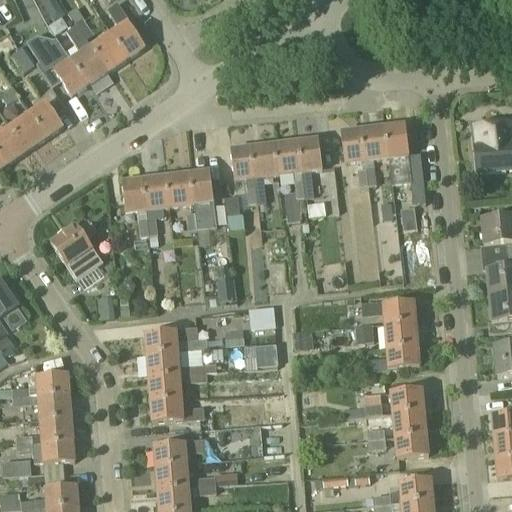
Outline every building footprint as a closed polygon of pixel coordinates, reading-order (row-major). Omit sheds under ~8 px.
[(67,16),(55,0),(46,0),(41,4),(55,24),(67,16)] [(120,33),(111,39),(128,64),(144,53),(128,28),(130,27),(118,8),(108,14),(120,33)] [(78,10),(70,15),(77,26),(85,21),(78,10)] [(76,29),(86,44),(93,39),(84,25),(76,29)] [(82,58),(71,65),(88,90),(108,77),(91,52),(86,44),(76,29),(69,34),(79,49),(76,51),(82,58)] [(111,39),(99,47),(91,52),(108,77),(128,64),(111,39)] [(50,52),(41,59),(53,78),(55,76),(71,101),(88,90),(71,65),(56,43),(48,48),(50,52)] [(31,59),(24,49),(10,58),(21,75),(35,66),(31,59)] [(19,101),(12,91),(0,99),(8,109),(19,101)] [(46,106),(29,117),(47,144),(64,132),(46,106)] [(29,117),(9,131),(26,157),(47,144),(29,117)] [(475,149),(477,176),(511,172),(511,124),(474,128),(476,149),(475,149)] [(405,128),(384,131),(388,162),(389,162),(392,190),(412,188),(409,159),(405,128)] [(9,131),(0,137),(0,161),(6,171),(26,157),(9,131)] [(384,131),(362,133),(366,165),(365,165),(364,165),(365,173),(368,190),(369,190),(376,189),(377,189),(374,164),(388,162),(384,131)] [(366,165),(362,133),(341,136),(345,167),(365,165),(366,165)] [(319,143),(297,146),(301,176),(302,176),(306,203),(314,202),(311,175),(323,174),(319,143)] [(297,146),(275,148),(279,179),(293,177),(296,197),(297,204),(298,204),(306,203),(302,176),(301,176),(297,146)] [(275,148),(253,151),(260,208),(267,207),(264,181),(279,179),(275,148)] [(234,184),(246,183),(249,209),(260,208),(253,151),(231,154),(234,184)] [(365,173),(358,175),(360,191),(368,190),(365,173)] [(189,178),(192,209),(214,206),(211,175),(189,178)] [(189,178),(167,180),(170,211),(192,209),(189,178)] [(167,180),(144,183),(148,214),(151,240),(157,239),(158,239),(156,223),(165,222),(163,212),(170,211),(167,180)] [(126,216),(137,215),(140,241),(149,240),(151,240),(148,214),(144,183),(122,186),(126,216)] [(296,197),(284,198),(287,227),(300,226),(299,217),(307,216),(306,203),(298,204),(297,204),(296,197)] [(240,204),(215,205),(216,228),(228,227),(229,234),(241,233),(240,204)] [(325,206),(307,208),(309,221),(326,219),(325,206)] [(417,233),(415,212),(401,214),(404,235),(417,233)] [(195,218),(187,218),(189,235),(196,235),(195,218)] [(484,250),(506,248),(507,260),(511,259),(511,220),(482,224),(484,250)] [(66,270),(77,286),(104,267),(93,252),(93,251),(88,244),(98,236),(89,223),(79,230),(77,228),(50,247),(66,270)] [(151,240),(149,240),(150,248),(158,247),(157,239),(151,240)] [(487,275),(490,301),(511,298),(511,259),(507,260),(508,273),(487,275)] [(0,283),(0,343),(6,340),(9,338),(1,327),(20,314),(15,307),(19,304),(12,294),(8,296),(0,283)] [(234,283),(217,285),(220,306),(236,305),(234,283)] [(511,298),(490,301),(492,327),(511,324),(511,298)] [(114,302),(100,303),(101,324),(116,321),(114,302)] [(384,307),(362,309),(362,321),(384,319),(385,330),(416,328),(415,306),(385,309),(384,307)] [(129,308),(120,309),(121,321),(130,320),(129,308)] [(249,311),(250,332),(276,331),(274,310),(249,311)] [(416,328),(385,330),(387,352),(418,349),(416,328)] [(375,331),(357,332),(358,350),(377,348),(375,331)] [(146,339),(147,361),(179,358),(178,346),(198,345),(197,334),(175,335),(176,337),(146,339)] [(245,336),(226,337),(227,352),(246,351),(245,336)] [(312,337),(296,338),(297,356),(313,354),(312,337)] [(6,340),(0,343),(0,353),(1,355),(4,361),(15,353),(6,340)] [(418,349),(387,352),(387,362),(366,363),(367,377),(396,375),(397,372),(420,371),(418,349)] [(497,381),(511,379),(511,349),(495,351),(497,381)] [(179,358),(147,361),(149,382),(207,378),(206,370),(203,370),(202,355),(178,356),(179,358)] [(275,355),(256,356),(257,372),(276,370),(275,355)] [(68,377),(37,380),(39,400),(39,401),(70,398),(68,377)] [(207,378),(149,382),(151,404),(182,402),(181,388),(207,387),(207,378)] [(12,394),(0,394),(0,401),(13,402),(13,403),(30,401),(30,393),(12,394)] [(391,398),(393,419),(425,416),(423,395),(391,398)] [(30,401),(13,403),(13,405),(13,410),(39,408),(41,426),(72,423),(70,400),(70,398),(39,401),(30,401)] [(182,402),(151,404),(152,426),(175,424),(175,426),(202,424),(201,411),(183,413),(182,402)] [(383,410),(346,414),(347,425),(384,421),(383,410)] [(425,416),(393,419),(395,441),(427,438),(425,416)] [(511,417),(492,420),(494,440),(511,438),(511,417)] [(16,441),(16,451),(74,446),(72,423),(41,426),(42,439),(16,441)] [(386,442),(386,435),(369,437),(370,443),(386,442)] [(427,438),(395,441),(397,463),(429,459),(427,438)] [(511,438),(494,440),(496,464),(511,462),(511,438)] [(386,442),(370,443),(371,456),(388,455),(386,442)] [(155,452),(156,473),(188,471),(187,458),(208,457),(207,444),(185,445),(186,449),(155,452)] [(74,446),(16,451),(17,459),(35,458),(36,469),(75,466),(74,446)] [(511,462),(496,464),(498,484),(511,482),(511,462)] [(31,464),(2,467),(3,482),(32,480),(31,464)] [(188,471),(156,473),(158,495),(189,492),(188,471)] [(216,482),(198,484),(199,492),(218,491),(240,490),(239,479),(216,480),(216,482)] [(372,482),(316,485),(317,493),(372,490),(372,482)] [(378,511),(392,511),(402,510),(434,507),(431,484),(400,488),(401,498),(391,499),(391,500),(375,501),(375,502),(376,511),(378,511)] [(47,504),(21,506),(21,511),(53,511),(79,510),(77,489),(46,492),(47,504)] [(218,500),(218,491),(199,492),(199,502),(218,500)] [(190,511),(189,492),(158,495),(159,511),(190,511)] [(0,506),(0,511),(21,511),(21,506),(20,498),(0,499),(0,506)]
